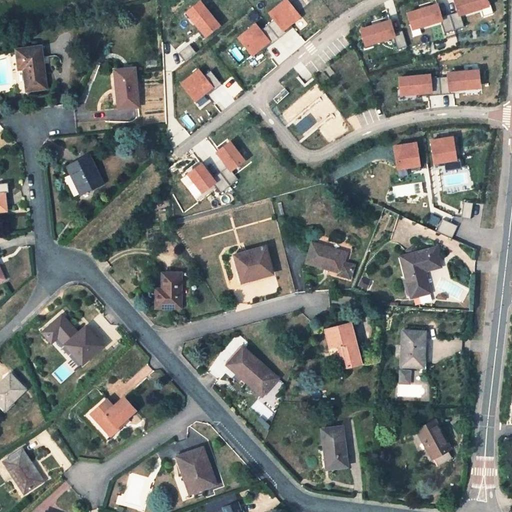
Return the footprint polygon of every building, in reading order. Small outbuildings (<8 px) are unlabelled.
[(201,0),(185,13),(200,29),(198,31),(203,38),(205,37),(205,38),(221,26),(201,0)] [(288,0),(284,0),(269,12),(274,19),(261,30),(255,22),(237,38),(253,57),(263,48),(265,50),(293,27),(291,25),(302,16),(288,0)] [(407,11),(412,30),(442,22),(445,33),(464,27),(461,16),(490,7),(488,0),(454,0),(458,13),(444,17),(439,2),(407,11)] [(359,27),(365,47),(394,38),(398,49),(407,46),(402,31),(396,33),(391,19),(359,27)] [(279,64),(305,42),(295,29),(268,51),(279,64)] [(46,88),(40,47),(16,50),(19,70),(24,69),(27,91),(46,88)] [(199,68),(181,83),(200,107),(208,100),(206,97),(222,84),(211,71),(205,76),(199,68)] [(137,108),(134,69),(115,71),(118,109),(137,108)] [(431,74),(399,77),(401,96),(422,94),(422,96),(459,93),(458,91),(481,88),(480,69),(447,72),(447,77),(432,78),(431,74)] [(453,136),(430,139),(434,165),(458,161),(453,136)] [(202,162),(187,174),(202,194),(215,185),(220,193),(238,180),(232,172),(246,161),(231,140),(216,152),(227,167),(214,178),(202,162)] [(417,142),(394,145),(398,170),(421,166),(417,142)] [(102,183),(89,157),(68,167),(81,193),(102,183)] [(471,218),(474,202),(466,201),(463,216),(471,218)] [(439,230),(453,236),(458,225),(444,219),(439,230)] [(306,262),(340,273),(339,276),(352,279),(356,266),(343,263),(346,254),(312,243),(306,262)] [(264,247),(234,256),(242,282),(272,274),(264,247)] [(435,248),(401,257),(411,297),(430,292),(424,271),(440,267),(435,248)] [(181,307),(180,273),(162,274),(162,289),(156,289),(156,307),(181,307)] [(362,364),(351,322),(325,329),(330,348),(337,346),(341,346),(347,367),(362,364)] [(98,341),(86,327),(66,345),(83,363),(97,351),(92,346),(98,341)] [(424,332),(402,331),(401,366),(419,367),(420,350),(424,351),(424,332)] [(97,351),(103,346),(98,341),(92,346),(97,351)] [(341,346),(337,346),(343,369),(347,367),(341,346)] [(277,377),(243,347),(230,362),(248,379),(246,381),(261,395),(277,377)] [(228,364),(246,381),(248,379),(230,362),(228,364)] [(409,383),(410,371),(400,370),(399,383),(409,383)] [(25,390),(10,374),(0,383),(0,402),(5,408),(25,390)] [(113,406),(107,400),(92,413),(111,435),(122,425),(120,423),(126,418),(135,410),(124,397),(113,406)] [(435,420),(416,430),(436,465),(452,457),(448,450),(451,449),(435,420)] [(347,466),(342,427),(321,430),(324,450),(328,449),(330,468),(347,466)] [(215,485),(202,448),(177,457),(183,474),(187,473),(194,492),(215,485)] [(42,481),(22,450),(4,462),(24,493),(42,481)] [(187,473),(183,474),(190,493),(194,492),(187,473)] [(225,511),(241,511),(242,511),(240,511),(239,511),(236,503),(224,507),(225,511)]
